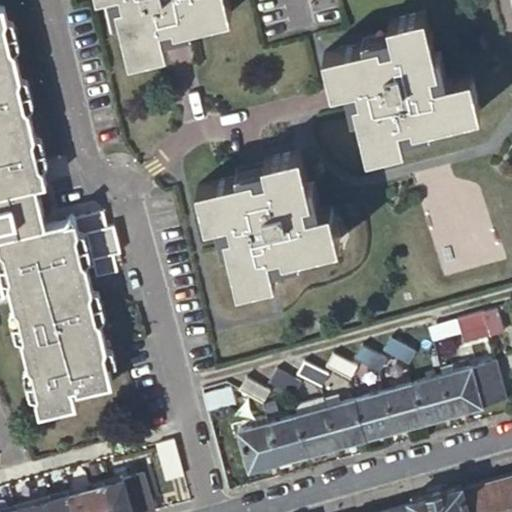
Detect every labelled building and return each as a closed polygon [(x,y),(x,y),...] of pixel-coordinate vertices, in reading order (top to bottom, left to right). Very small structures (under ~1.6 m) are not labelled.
[(172,25),(227,11),(224,0),(113,0),(127,56),(164,47),(159,28),(158,20),(169,17),(172,25)] [(115,254),(122,252),(115,225),(108,226),(104,211),(72,218),(70,215),(62,221),(48,224),(37,180),(45,178),(2,3),(0,3),(0,300),(4,300),(0,284),(0,236),(2,236),(44,412),(76,404),(72,387),(79,385),(80,391),(112,383),(84,268),(95,265),(98,276),(118,271),(115,254)] [(415,128),(482,112),(471,69),(441,77),(434,78),(431,66),(438,65),(424,9),(387,18),(391,34),(393,42),(381,45),(379,37),(323,50),(333,89),(352,84),(360,82),(363,95),(355,97),(368,152),(405,144),(402,131),(401,124),(413,120),(415,128)] [(169,17),(158,20),(159,28),(172,25),(169,17)] [(391,34),(379,37),(381,45),(393,42),(391,34)] [(438,65),(431,66),(434,78),(441,77),(438,65)] [(360,82),(352,84),(355,97),(363,95),(360,82)] [(413,120),(401,124),(402,131),(415,128),(413,120)] [(285,256),(341,242),(331,201),(317,205),(308,207),(305,195),(313,193),(301,146),(265,156),(267,165),(269,172),(257,176),(255,168),(197,182),(206,222),(223,218),(229,217),(232,229),(227,230),(241,286),(277,277),(273,259),(271,251),(283,248),(285,256)] [(269,172),(267,165),(255,168),(257,176),(269,172)] [(313,193),(305,195),(308,207),(317,205),(313,193)] [(229,217),(223,218),(227,230),(232,229),(229,217)] [(283,248),(271,251),(273,259),(285,256),(283,248)] [(466,344),(492,337),(484,308),(458,316),(462,332),(466,344)] [(462,332),(458,316),(429,324),(433,340),(462,332)] [(384,348),(408,362),(415,348),(391,335),(384,348)] [(354,356),(379,371),(387,357),(362,343),(354,356)] [(326,364),(351,378),(358,365),(351,361),(333,351),(326,364)] [(497,358),(471,366),(481,403),(507,396),(497,358)] [(297,372),(321,386),(329,374),(323,370),(304,359),(297,372)] [(440,368),(442,374),(455,370),(453,364),(440,368)] [(442,374),(452,411),(481,403),(471,366),(455,370),(442,374)] [(275,367),(268,380),(292,394),(300,381),(294,377),(275,367)] [(424,419),(452,411),(442,374),(413,381),(424,419)] [(247,375),(239,388),(263,402),(272,389),(265,385),(247,375)] [(394,427),(424,419),(413,381),(384,389),(394,427)] [(230,384),(203,392),(207,407),(234,399),(230,384)] [(366,435),(394,427),(384,389),(356,397),(366,435)] [(337,443),(366,435),(356,397),(327,405),(337,443)] [(307,451),(337,443),(327,405),(325,399),(295,406),(297,413),(307,451)] [(279,459),(307,451),(297,413),(269,421),(279,459)] [(249,467),(279,459),(269,421),(239,429),(249,467)] [(183,473),(174,438),(157,443),(166,477),(183,473)] [(144,471),(107,481),(115,511),(145,511),(155,510),(144,471)] [(511,511),(511,474),(463,488),(462,484),(434,492),(410,499),(411,502),(374,511),(511,511)] [(115,511),(107,481),(71,491),(77,511),(95,506),(96,511),(115,511)] [(71,491),(53,496),(57,511),(96,511),(95,506),(77,511),(71,491)] [(57,511),(53,496),(25,504),(17,506),(18,511),(57,511)]
